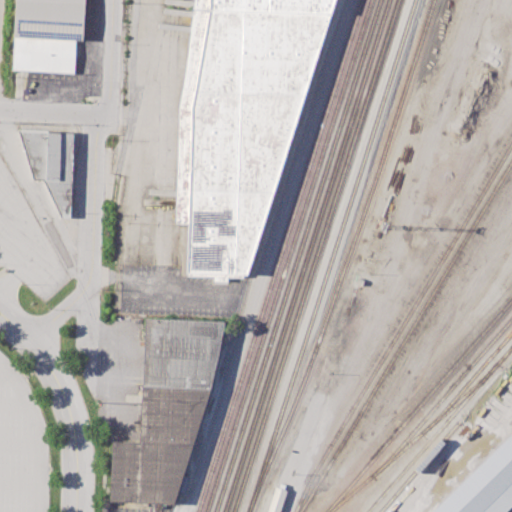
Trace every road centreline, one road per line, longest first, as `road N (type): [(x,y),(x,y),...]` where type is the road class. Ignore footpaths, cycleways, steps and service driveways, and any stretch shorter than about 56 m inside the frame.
road 1 (track): [(184,511),(350,0)]
road 2 (residential): [(109,0),(90,277),(79,299),(29,339)]
road 3 (residential): [(78,511),(78,445),(64,395),(29,339),(0,313)]
